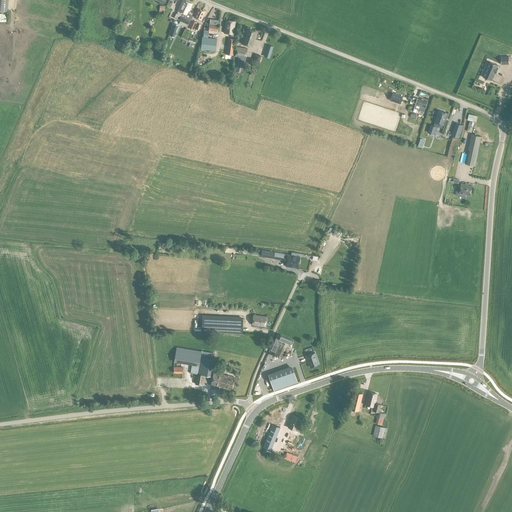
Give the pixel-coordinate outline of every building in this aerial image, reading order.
[(0,0),(0,10),(8,11),(8,0),(0,0)] [(178,11),(177,14),(176,13),(174,18),(179,20),(181,16),(185,8),(188,2),(184,0),(182,0),(178,10),(178,11)] [(181,16),(179,20),(188,24),(190,19),(191,16),(192,15),(189,13),(190,11),(189,11),(192,4),(188,2),(185,8),(182,13),(181,16)] [(217,17),(219,12),(215,11),(216,8),(211,7),(209,15),(217,17)] [(198,8),(194,16),(198,18),(197,19),(201,21),(201,20),(205,12),(198,8)] [(175,34),(179,21),(174,19),(169,32),(175,34)] [(197,23),(192,20),(188,27),(194,30),(197,23)] [(226,20),(224,33),(234,34),(235,25),(236,25),(236,21),(235,21),(226,20)] [(242,43),(252,47),(257,32),(246,28),(242,43)] [(202,37),(201,50),(215,51),(217,39),(202,37)] [(234,55),(235,45),(236,39),(227,38),(226,54),(234,55)] [(268,44),(265,52),(271,54),(273,46),(268,44)] [(243,61),(243,62),(245,62),(248,48),(237,46),(235,56),(238,57),(237,60),(243,61)] [(502,64),(509,63),(509,64),(509,56),(509,57),(502,57),(501,56),(501,64),(502,64)] [(483,76),(483,77),(492,81),(492,80),(491,80),(495,72),(496,72),(497,68),(496,68),(497,65),(498,66),(499,65),(489,61),(489,62),(490,62),(484,77),(483,76)] [(403,96),(393,93),(390,100),(400,104),(403,96)] [(413,98),(412,99),(414,99),(413,102),(416,103),(415,106),(414,108),(420,110),(420,112),(423,113),(424,112),(428,101),(423,100),(423,99),(422,98),(421,99),(418,98),(417,98),(413,97),(413,98)] [(431,125),(430,128),(429,133),(434,134),(437,127),(438,123),(444,125),(448,114),(439,111),(435,122),(436,122),(434,126),(431,125)] [(459,138),(464,125),(455,122),(451,135),(459,138)] [(481,137),(472,135),(465,164),(475,166),(481,137)] [(459,193),(459,196),(466,197),(466,195),(470,196),(472,186),(461,184),(461,187),(459,193)] [(274,252),(273,258),(286,261),(286,266),(291,267),(291,266),(298,267),(300,257),(274,252)] [(241,308),(241,306),(227,304),(227,311),(250,314),(251,309),(241,308)] [(252,325),(265,326),(265,316),(253,315),(252,325)] [(202,316),(202,330),(241,332),(242,318),(202,316)] [(276,337),(271,349),(275,350),(280,338),(279,338),(276,337)] [(280,338),(275,350),(273,353),(283,358),(290,342),(280,338)] [(192,365),(199,366),(201,356),(202,351),(176,347),(174,362),(192,365)] [(309,362),(308,362),(310,367),(319,364),(315,353),(306,356),(308,360),(309,362)] [(199,366),(199,370),(204,371),(203,375),(204,375),(210,376),(213,359),(201,356),(199,366)] [(199,366),(192,365),(190,373),(197,374),(198,374),(199,370),(199,366)] [(297,382),(292,368),(269,376),(274,390),(297,382)] [(197,374),(195,384),(203,385),(204,375),(203,375),(204,371),(199,370),(198,374),(197,374)] [(222,394),(229,395),(230,389),(232,390),(234,377),(214,373),(211,385),(223,387),(222,394)] [(358,411),(363,394),(354,392),(350,409),(358,411)] [(373,403),(375,403),(377,394),(368,392),(365,404),(372,406),(373,403)] [(373,403),(372,406),(371,410),(373,410),(379,412),(380,405),(375,403),(373,403)] [(382,425),(385,414),(379,412),(376,423),(382,425)] [(293,416),(288,427),(295,430),(299,431),(301,425),(298,424),(299,420),(300,419),(293,416)] [(280,427),(272,424),(263,447),(271,450),(280,427)] [(375,425),(373,436),(383,438),(385,427),(375,425)]
